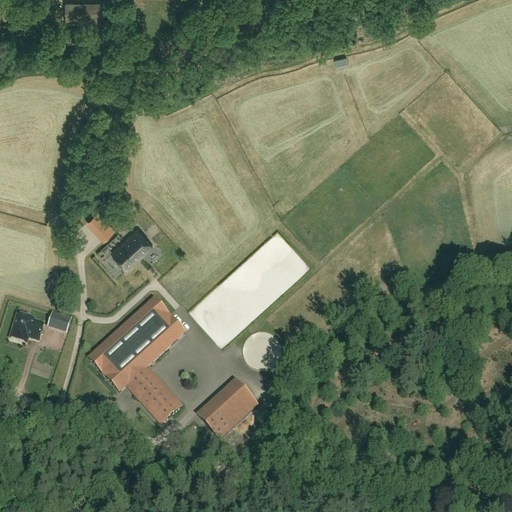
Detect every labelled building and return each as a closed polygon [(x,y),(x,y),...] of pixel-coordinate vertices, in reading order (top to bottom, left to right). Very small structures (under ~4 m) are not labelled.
[(229,19),(234,36),(271,27),(266,11),(229,19)] [(83,43),(83,28),(66,29),(66,43),(83,43)] [(102,218),(98,213),(89,222),(93,227),(102,218)] [(101,235),(105,240),(114,231),(110,227),(101,235)] [(111,254),(127,271),(153,247),(137,230),(111,254)] [(185,264),(178,268),(186,281),(192,277),(185,264)] [(181,408),(146,370),(185,334),(154,301),(89,360),(120,394),(127,387),(162,426),(181,408)] [(13,330),(10,340),(26,345),(28,340),(30,339),(40,342),(45,325),(34,321),(34,320),(18,315),(15,324),(13,325),(12,329),(13,330)] [(220,441),(233,429),(245,418),(258,406),(238,384),(225,396),(213,407),(200,419),(220,441)] [(238,459),(247,449),(243,444),(233,454),(238,459)]
